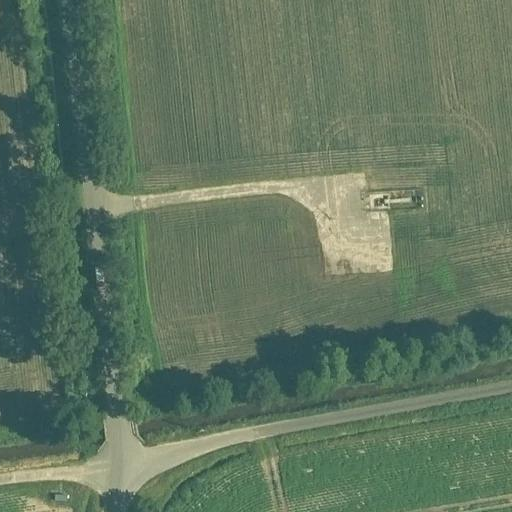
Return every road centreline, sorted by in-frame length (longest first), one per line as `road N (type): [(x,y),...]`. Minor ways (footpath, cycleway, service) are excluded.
road 1 (residential): [(67,0),(122,463),(114,511)]
road 2 (track): [(511,394),(122,463)]
